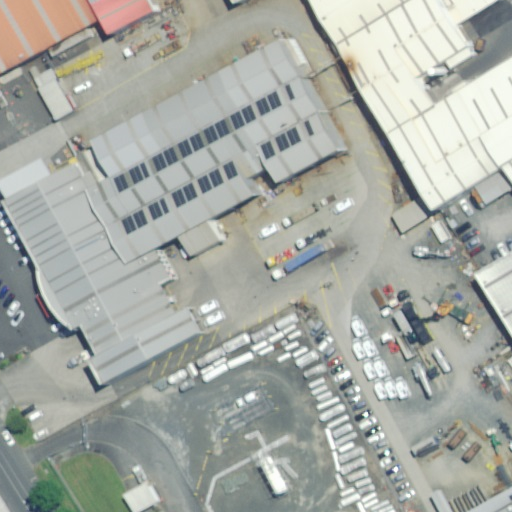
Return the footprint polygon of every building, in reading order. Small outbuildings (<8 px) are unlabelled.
[(80,0),(0,0),(0,78),(96,28),(80,0)] [(153,14),(145,0),(93,0),(113,36),(153,14)] [(221,0),(230,15),(259,0),(221,0)] [(318,0),(434,216),(502,175),(511,191),(511,60),(429,110),(413,85),(466,54),(433,0),(318,0)] [(169,281),(155,256),(182,240),(193,258),(216,245),(207,228),(341,153),(279,43),(91,148),(108,179),(86,192),(73,168),(2,208),(74,336),(79,333),(96,363),(85,369),(98,392),(199,335),(186,311),(173,319),(155,288),(169,281)] [(77,111),(54,70),(38,80),(60,120),(77,111)] [(511,258),(482,277),(511,324),(511,258)] [(292,482),(275,451),(258,460),(281,502),(298,493),(292,482)] [(144,511),(162,502),(152,484),(130,496),(139,511),(144,511)] [(511,511),(511,487),(468,511),(511,511)]
